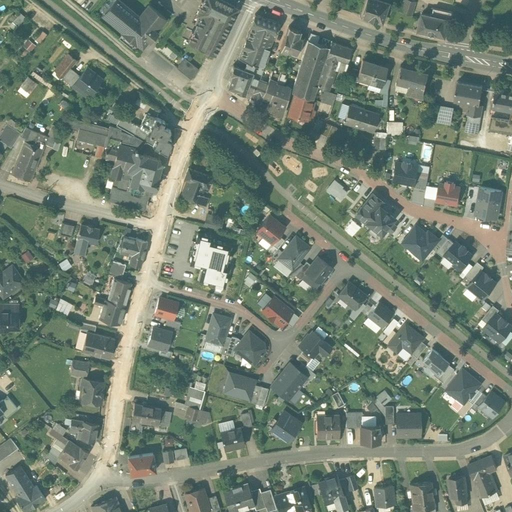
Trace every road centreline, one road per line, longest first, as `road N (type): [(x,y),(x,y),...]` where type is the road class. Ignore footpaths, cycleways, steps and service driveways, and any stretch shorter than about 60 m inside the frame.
road 1 (residential): [(90,487),(265,459),(439,450),(479,443),(511,420)]
road 2 (residential): [(511,299),(486,232),(419,212),(368,175),(207,93)]
road 3 (secondary): [(90,487),(104,466),(144,283)]
road 4 (residential): [(511,397),(347,265)]
road 5 (primary): [(454,56),(273,0)]
road 6 (residential): [(160,226),(0,182)]
road 7 (residential): [(144,283),(232,306),(284,346)]
road 8 (secondary): [(160,226),(207,93)]
